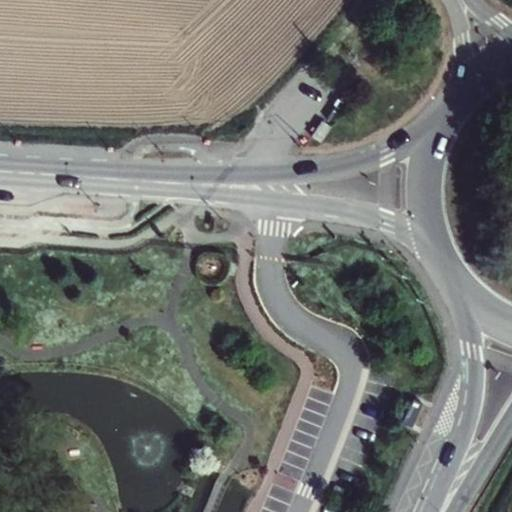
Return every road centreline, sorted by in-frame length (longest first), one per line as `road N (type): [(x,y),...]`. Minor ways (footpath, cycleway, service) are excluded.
road 1 (secondary): [(435,131),(392,155),(331,171),(137,179)]
road 2 (secondary): [(137,179),(363,210),(431,241)]
road 3 (secondary): [(463,293),(474,396),(432,511)]
road 4 (secondary): [(0,170),(137,179)]
